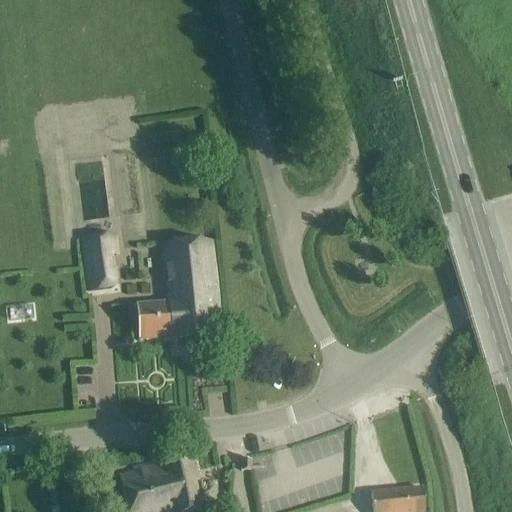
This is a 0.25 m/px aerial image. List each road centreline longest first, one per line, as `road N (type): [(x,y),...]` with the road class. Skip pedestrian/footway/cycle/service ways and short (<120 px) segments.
road 1 (tertiary): [(0,447),(246,425),(293,414),(354,384)]
road 2 (primary): [(511,342),(410,0)]
road 3 (unclassified): [(283,220),(338,194),(354,172),(304,0)]
road 4 (unclassified): [(283,220),(229,0)]
road 5 (unclassified): [(354,384),(300,291),(283,220)]
road 6 (unclassified): [(464,511),(435,401),(401,351)]
road 7 (tertiary): [(401,351),(511,285)]
